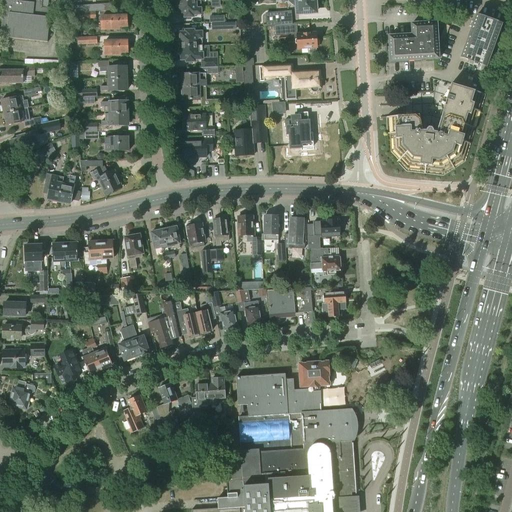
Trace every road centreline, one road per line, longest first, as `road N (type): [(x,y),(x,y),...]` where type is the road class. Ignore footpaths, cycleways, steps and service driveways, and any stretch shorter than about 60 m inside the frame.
road 1 (residential): [(2,466),(85,398),(139,374),(198,353),(368,326),(362,241)]
road 2 (secondary): [(480,242),(413,511)]
road 3 (secondary): [(452,511),(463,406),(504,248)]
road 4 (residential): [(358,194),(357,157),(368,145),(358,0)]
road 5 (residential): [(164,196),(150,0)]
road 6 (secondary): [(164,196),(358,194)]
road 7 (secondary): [(4,224),(74,219),(164,196)]
road 8 (secondary): [(358,194),(419,226),(480,242)]
road 9 (secondary): [(487,215),(358,194)]
